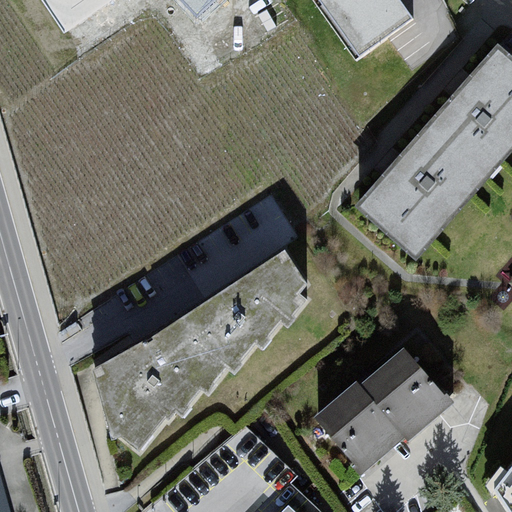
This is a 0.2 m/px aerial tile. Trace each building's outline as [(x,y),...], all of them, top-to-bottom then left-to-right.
[(391,0),(309,0),(356,66),(409,26),(391,0)] [(511,73),(493,57),(352,212),(411,264),(511,152),(511,73)] [(283,249),(86,368),(107,441),(117,436),(133,449),(135,458),(147,436),(151,442),(161,426),(166,429),(174,418),(177,425),(191,410),(200,394),(206,403),(219,389),(217,384),(225,373),(229,380),(241,371),(242,366),(255,348),(259,356),(279,327),(288,334),(296,316),(306,302),(301,295),(307,290),(283,249)] [(400,345),(356,385),(399,439),(404,444),(449,403),(400,345)] [(354,381),(309,415),(356,475),(399,439),(356,385),(354,381)] [(511,511),(511,459),(480,495),(493,511),(511,511)] [(8,511),(0,482),(0,511),(8,511)]
